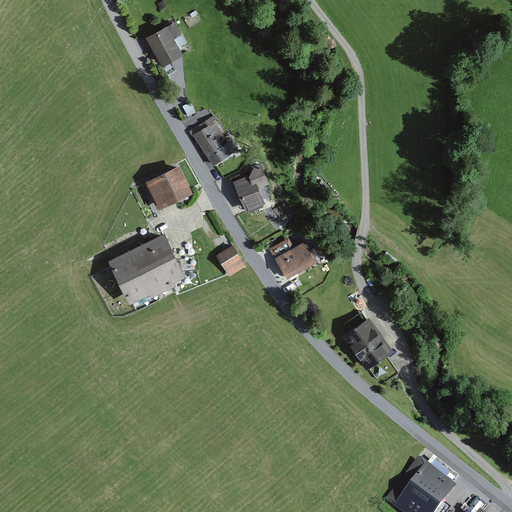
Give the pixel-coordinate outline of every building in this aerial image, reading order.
[(164,28),(144,38),(159,67),(179,56),(164,28)] [(211,118),(190,132),(214,165),(229,155),(214,135),(220,131),(211,118)] [(190,192),(177,164),(144,179),(157,208),(190,192)] [(251,175),(231,183),(243,213),(262,205),(251,175)] [(173,281),(183,277),(163,232),(106,258),(128,307),(176,285),(173,281)] [(304,245),(274,262),(285,282),(315,265),(304,245)] [(246,267),(232,246),(216,256),(230,277),(246,267)] [(395,349),(368,316),(344,337),(371,369),(395,349)] [(458,489),(419,457),(385,500),(400,511),(447,511),(449,510),(445,506),(458,489)]
